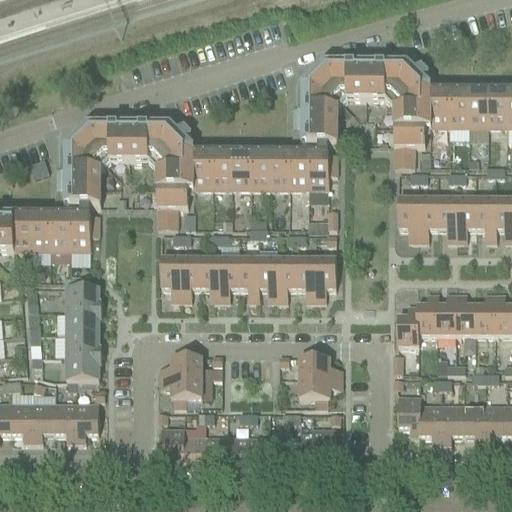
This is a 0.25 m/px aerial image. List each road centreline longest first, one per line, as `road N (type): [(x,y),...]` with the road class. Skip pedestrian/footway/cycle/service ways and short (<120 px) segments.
road 1 (residential): [(378,466),(379,375),(363,353),(343,352),(151,354),(141,371),(138,456),(103,467),(0,468)]
road 2 (residential): [(0,142),(494,0)]
road 3 (residential): [(511,467),(378,466)]
